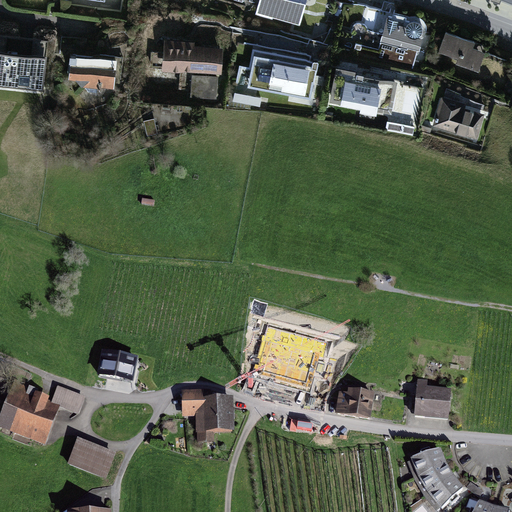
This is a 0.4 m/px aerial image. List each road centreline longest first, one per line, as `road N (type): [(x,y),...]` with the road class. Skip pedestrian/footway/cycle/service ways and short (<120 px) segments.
road 1 (residential): [(102,395),(145,400),(188,387),(233,394),(262,412),(511,441)]
road 2 (track): [(511,312),(259,266)]
road 3 (track): [(115,511),(130,452),(84,431),(102,395)]
